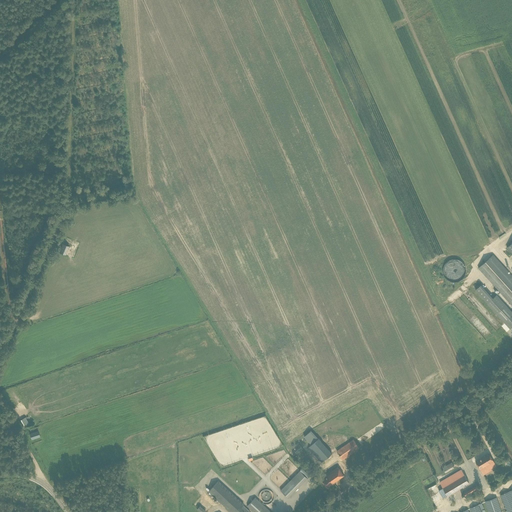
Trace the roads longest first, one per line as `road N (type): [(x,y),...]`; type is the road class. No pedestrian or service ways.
road 1 (track): [(0,370),(66,204),(0,214)]
road 2 (unclassified): [(329,511),(511,375)]
